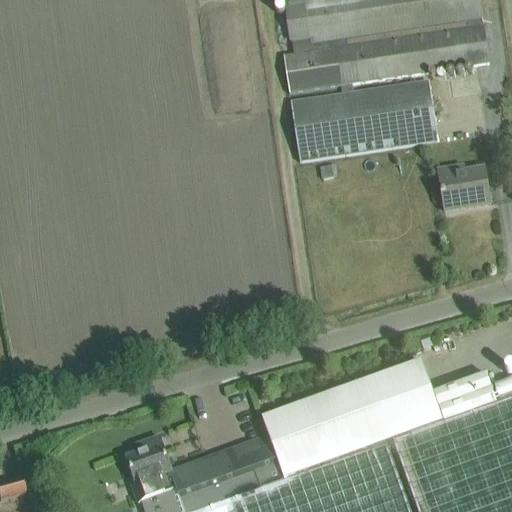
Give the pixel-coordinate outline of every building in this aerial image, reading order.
[(479,0),(311,0),(285,4),(290,44),(293,44),(295,57),(284,58),(290,96),(339,89),(341,97),(354,96),(352,87),(489,66),(479,0)] [(427,85),(354,96),(341,97),(291,105),(300,164),(436,144),(427,85)] [(439,174),(445,214),(466,210),(466,207),(489,204),(490,207),(491,206),(485,172),(465,175),(464,170),(439,174)] [(187,468),(172,473),(186,511),(204,511),(394,444),(497,407),(486,377),(433,396),(422,364),(263,421),(269,438),(206,461),(206,463),(208,462),(209,466),(188,474),(186,470),(188,469),(187,468)] [(511,511),(511,401),(497,407),(394,444),(418,511),(511,511)] [(186,511),(172,473),(161,442),(145,448),(147,453),(127,460),(133,479),(142,504),(155,500),(159,511),(186,511)] [(204,511),(418,511),(394,444),(204,511)] [(0,502),(26,496),(21,481),(0,486),(0,502)]
